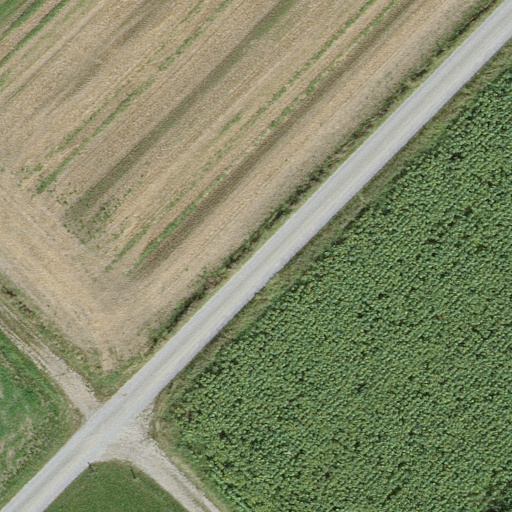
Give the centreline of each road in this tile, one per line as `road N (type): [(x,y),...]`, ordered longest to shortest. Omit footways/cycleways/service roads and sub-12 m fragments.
road 1 (track): [(511,17),(26,511)]
road 2 (track): [(238,511),(0,278)]
